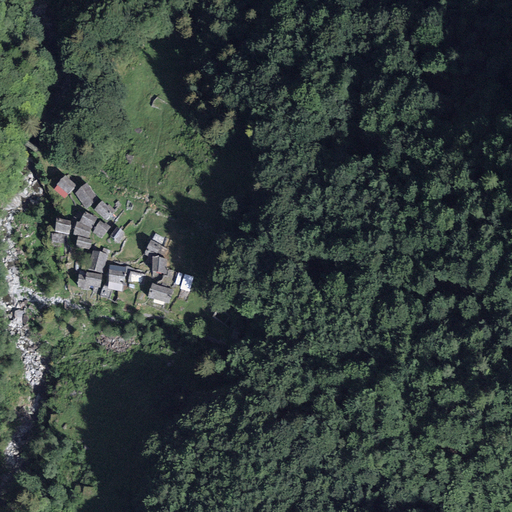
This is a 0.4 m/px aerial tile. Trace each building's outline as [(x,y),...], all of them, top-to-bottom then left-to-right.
[(77,188),(65,177),(57,187),(68,197),(77,188)] [(99,200),(87,185),(74,195),(86,210),(99,200)] [(114,214),(102,203),(94,212),(106,223),(114,214)] [(84,214),(79,225),(92,229),(93,229),(98,220),(84,214)] [(71,223),(56,222),(55,234),(70,235),(71,223)] [(103,239),(110,228),(105,224),(104,226),(100,223),(93,233),(103,239)] [(89,239),(91,232),(92,229),(79,225),(75,224),(73,232),(75,233),(73,236),(80,239),(81,237),(89,239)] [(119,244),(125,234),(116,229),(110,239),(119,244)] [(77,249),(92,250),(92,240),(77,239),(77,249)] [(144,257),(153,259),(156,259),(161,245),(150,242),(144,257)] [(103,275),(108,256),(92,252),(88,272),(102,275),(103,275)] [(167,275),(167,260),(156,259),(153,259),(152,274),(167,275)] [(122,269),(110,268),(108,292),(122,292),(125,278),(126,274),(129,274),(135,269),(127,267),(122,269)] [(101,289),(102,275),(85,274),(85,277),(77,276),(77,288),(101,289)] [(170,303),(173,289),(151,286),(149,300),(170,303)] [(237,319),(218,307),(212,318),(230,329),(237,319)]
